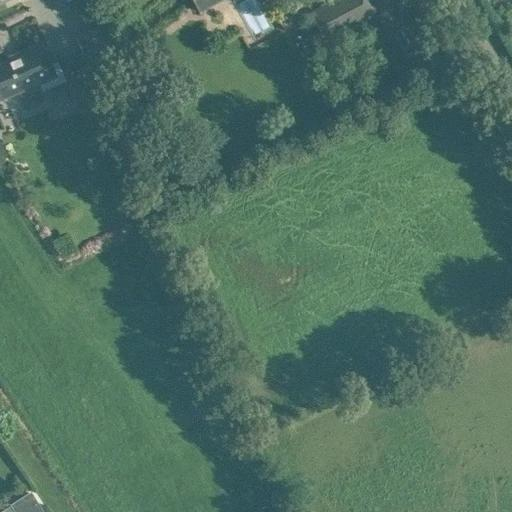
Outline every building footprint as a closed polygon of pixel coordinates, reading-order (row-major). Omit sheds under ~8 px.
[(252,0),(263,28),(280,21),(272,0),(252,0)] [(311,21),(301,27),(312,49),(323,44),(371,19),(379,15),(374,5),(370,7),(366,0),(329,0),(307,12),(311,21)] [(42,93),(67,83),(68,85),(84,79),(73,53),(57,60),(59,63),(51,67),(42,44),(20,54),(21,57),(0,65),(0,99),(0,100),(38,84),(42,93)] [(439,67),(431,53),(408,66),(416,81),(439,67)] [(108,87),(128,128),(161,111),(141,71),(108,87)] [(0,142),(6,154),(19,148),(9,128),(0,132),(0,142)] [(140,212),(138,221),(142,226),(148,227),(153,223),(155,214),(151,209),(145,208),(140,212)] [(43,511),(31,493),(11,506),(14,511),(43,511)]
